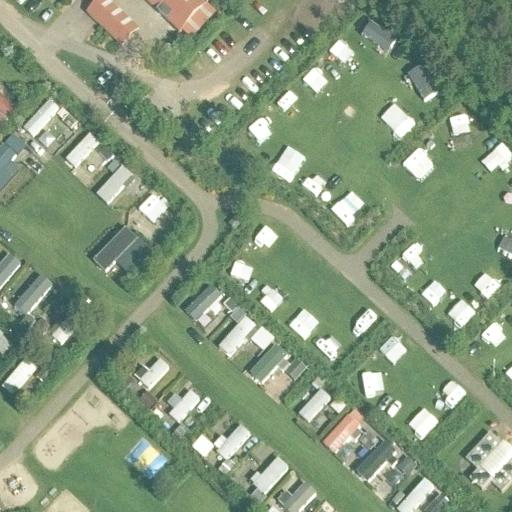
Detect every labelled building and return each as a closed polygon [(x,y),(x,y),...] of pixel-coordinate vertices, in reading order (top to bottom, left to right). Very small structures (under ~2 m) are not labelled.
[(87,18),(122,50),(138,33),(104,0),(87,18)] [(140,0),(179,36),(189,46),(216,17),(206,8),(213,0),(140,0)] [(336,45),(320,61),(327,68),(343,53),(336,45)] [(372,61),(385,77),(404,61),(391,45),(372,61)] [(411,103),(427,94),(417,77),(401,86),(411,103)] [(289,132),(303,117),(280,96),(267,111),(289,132)] [(0,127),(11,112),(0,104),(0,127)] [(44,105),(27,126),(55,150),(73,129),(44,105)] [(393,143),(410,130),(397,112),(380,126),(393,143)] [(33,163),(16,147),(23,141),(14,132),(0,145),(0,149),(24,173),(33,163)] [(414,173),(433,153),(423,144),(404,164),(414,173)] [(68,168),(77,178),(101,156),(92,146),(68,168)] [(493,150),(475,168),(485,178),(503,160),(493,150)] [(314,163),(292,188),(309,203),(331,179),(314,163)] [(96,191),(106,202),(128,180),(118,170),(96,191)] [(511,173),(510,172),(498,186),(510,197),(511,194),(511,173)] [(348,194),(325,215),(339,229),(361,208),(348,194)] [(168,218),(148,202),(133,220),(153,236),(168,218)] [(262,253),(274,235),(254,223),(243,241),(262,253)] [(121,235),(94,260),(105,272),(131,247),(121,235)] [(404,291),(421,273),(406,260),(390,278),(404,291)] [(246,282),(246,267),(228,268),(228,282),(246,282)] [(7,308),(18,320),(43,297),(32,285),(7,308)] [(460,326),(475,312),(452,288),(437,302),(460,326)] [(207,304),(214,299),(207,290),(175,315),(186,328),(210,308),(207,304)] [(511,334),(511,333),(511,302),(496,317),(511,334)] [(229,303),(223,309),(232,317),(238,311),(229,303)] [(238,313),(230,322),(237,328),(245,319),(238,313)] [(34,327),(27,320),(20,328),(27,335),(34,327)] [(41,323),(34,331),(43,339),(50,332),(41,323)] [(233,326),(213,352),(227,362),(247,336),(233,326)] [(142,396),(164,371),(153,361),(131,386),(142,396)] [(15,362),(0,382),(0,399),(5,403),(28,372),(15,362)] [(305,372),(295,364),(287,374),(297,382),(305,372)] [(44,372),(36,383),(44,389),(53,379),(44,372)] [(511,397),(511,378),(502,387),(511,397)] [(380,382),(360,405),(376,420),(397,397),(380,382)] [(302,428),(320,402),(309,394),(291,420),(302,428)] [(170,430),(193,404),(182,395),(159,420),(170,430)] [(157,405),(147,396),(137,407),(147,416),(157,405)] [(404,443),(419,427),(402,412),(388,428),(404,443)] [(311,448),(325,461),(356,431),(343,418),(311,448)] [(187,435),(181,429),(173,438),(179,444),(187,435)] [(367,436),(359,445),(370,454),(378,446),(367,436)] [(466,464),(478,475),(470,483),(482,495),(490,486),(501,497),(511,485),(511,455),(503,447),(501,449),(490,438),(466,464)] [(416,470),(407,461),(397,472),(406,481),(416,470)] [(225,481),(234,471),(230,467),(227,464),(218,474),(225,481)] [(410,481),(394,495),(408,510),(423,496),(410,481)] [(273,511),(295,511),(305,503),(294,492),(273,511)] [(257,511),(266,503),(256,495),(248,504),(257,511)] [(440,499),(434,505),(441,511),(443,511),(448,507),(440,499)]
